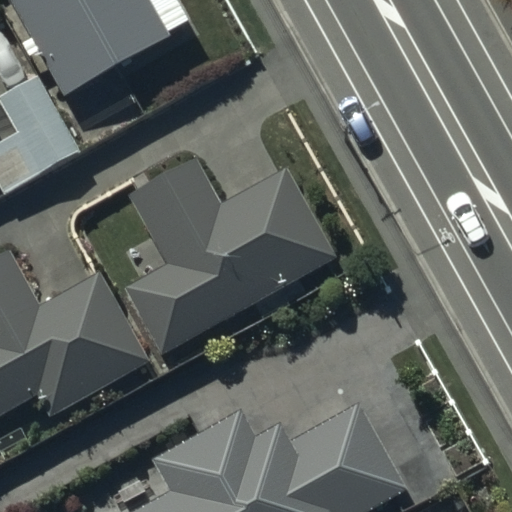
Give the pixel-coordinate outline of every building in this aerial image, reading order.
[(160,35),(140,0),(11,0),(62,90),(160,35)] [(0,183),(5,192),(80,149),(38,72),(0,92),(0,99),(19,134),(0,144),(0,183)] [(218,205),(194,163),(137,194),(177,266),(132,290),(165,350),(335,258),(285,168),(218,205)] [(143,359),(98,276),(37,310),(6,254),(0,257),(0,413),(43,390),(53,408),(143,359)] [(349,511),(396,486),(354,412),(286,451),(274,429),(257,439),(240,409),(153,458),(174,495),(143,511),(349,511)]
